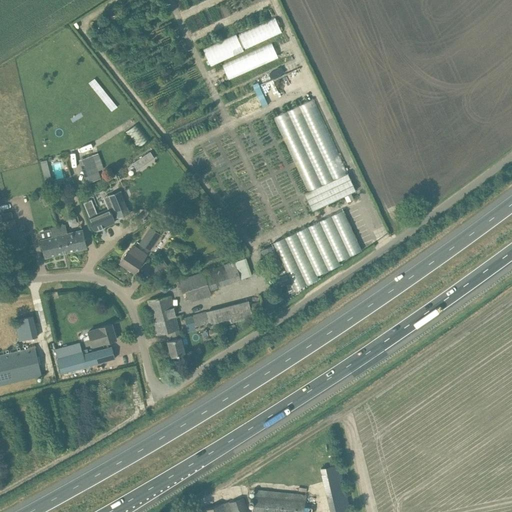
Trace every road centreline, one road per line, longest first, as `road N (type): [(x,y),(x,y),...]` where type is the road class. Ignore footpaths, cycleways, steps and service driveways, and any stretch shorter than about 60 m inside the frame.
road 1 (motorway): [(511,202),(190,423),(28,511)]
road 2 (motorway): [(110,511),(286,405),(511,250)]
road 3 (unclassified): [(156,395),(330,286),(511,156)]
road 4 (unclassified): [(156,395),(132,312),(112,287),(84,276),(0,281)]
road 5 (unknown): [(198,511),(220,495),(260,485),(313,492),(315,511)]
